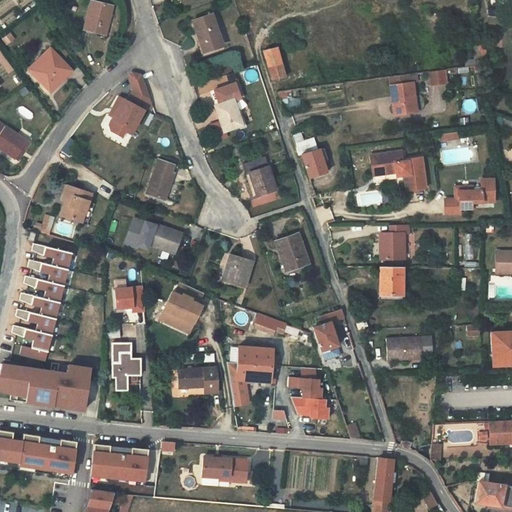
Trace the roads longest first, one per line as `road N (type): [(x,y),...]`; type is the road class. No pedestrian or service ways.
road 1 (residential): [(393,451),(273,95)]
road 2 (residential): [(393,451),(87,426)]
road 3 (residential): [(21,188),(97,88),(150,47)]
road 4 (residential): [(150,47),(202,180),(227,216)]
road 5 (unknown): [(285,132),(347,111),(411,128),(451,114)]
